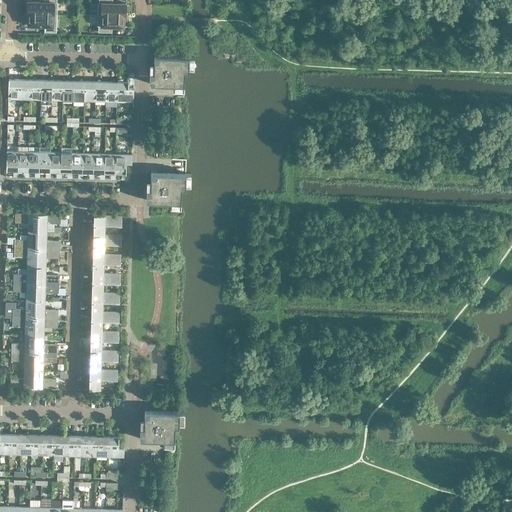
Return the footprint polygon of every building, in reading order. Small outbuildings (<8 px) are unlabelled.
[(27,10),(27,13),(57,14),(57,2),(56,0),(44,0),(44,2),(28,1),(28,3),(27,2),(26,10),(27,10)] [(99,0),(99,3),(98,3),(98,14),(125,15),(126,3),(113,3),(112,0),(99,0)] [(57,26),(57,14),(27,13),(27,14),(28,14),(28,16),(27,16),(27,24),(28,24),(28,25),(45,26),(44,32),(56,32),(56,26),(57,26)] [(125,16),(125,15),(98,14),(97,26),(98,26),(98,32),(112,32),(112,26),(123,27),(124,25),(127,26),(127,16),(125,16)] [(184,90),(184,85),(185,71),(189,71),(189,67),(194,68),(194,56),(154,55),(154,67),(152,67),(152,72),(149,72),(149,73),(150,73),(149,84),(173,85),(173,90),(184,90)] [(19,99),(20,79),(9,79),(8,99),(19,99)] [(30,99),(31,79),(20,79),(19,99),(30,99)] [(41,100),(41,79),(31,79),(30,99),(41,100)] [(52,100),(52,80),(41,79),(41,100),(52,100)] [(62,100),(63,80),(52,80),(52,100),(62,100)] [(73,100),(74,80),(63,80),(62,100),(73,100)] [(84,101),(85,81),(74,80),(73,100),(84,101)] [(95,101),(96,81),(85,81),(84,101),(95,101)] [(106,101),(106,81),(96,81),(95,101),(106,101)] [(117,102),(117,82),(106,81),(106,101),(117,102)] [(117,82),(117,102),(133,102),(134,88),(128,88),(128,82),(117,82)] [(17,170),(18,151),(7,151),(6,170),(14,170),(14,174),(17,174),(17,175),(18,175),(18,170),(17,170)] [(28,171),(29,152),(18,151),(17,170),(18,170),(25,171),(25,175),(28,175),(29,175),(29,171),(28,171)] [(39,171),(39,152),(29,152),(28,171),(29,171),(36,171),(36,175),(38,175),(39,175),(39,171)] [(50,171),(50,152),(39,152),(39,171),(46,171),(46,175),(49,175),(50,176),(50,171)] [(61,172),(61,152),(50,152),(50,171),(57,172),(57,176),(60,176),(61,176),(61,172)] [(71,172),(72,153),(61,152),(61,172),(68,172),(68,176),(71,176),(72,176),(72,172),(71,172)] [(82,172),(83,153),(72,153),(71,172),(72,172),(79,172),(79,176),(82,176),(83,172),(82,172)] [(93,173),(94,153),(83,153),(82,172),(83,172),(90,172),(90,176),(92,176),(92,177),(93,177),(94,173),(93,173)] [(104,173),(104,154),(94,153),(93,173),(94,173),(101,173),(100,177),(103,177),(104,177),(104,173)] [(115,173),(115,154),(104,154),(104,173),(111,173),(111,177),(114,177),(115,177),(115,173)] [(132,164),(132,154),(115,154),(115,173),(122,173),(122,177),(125,177),(126,178),(126,163),(132,164)] [(191,173),(151,172),(151,184),(148,184),(148,189),(146,189),(146,201),(170,202),(170,207),(180,207),(180,202),(181,202),(181,188),(186,188),(190,188),(191,173)] [(37,231),(38,213),(15,213),(15,222),(28,222),(28,231),(37,231)] [(61,214),(38,213),(37,231),(47,231),(47,223),(60,223),(60,225),(67,225),(67,219),(61,219),(61,214)] [(93,234),(93,235),(105,235),(105,234),(105,225),(118,226),(118,227),(122,228),(122,216),(93,215),(94,215),(93,234)] [(37,248),(37,231),(28,231),(28,239),(14,239),(14,238),(8,237),(8,243),(14,243),(14,248),(37,248)] [(47,240),(47,231),(37,231),(37,248),(60,249),(60,240),(47,240)] [(121,235),(105,234),(105,235),(93,235),(93,253),(92,253),(92,254),(93,254),(104,254),(104,245),(117,245),(117,247),(121,247),(121,235)] [(36,266),(37,248),(14,248),(14,252),(8,252),(7,258),(14,258),(14,257),(27,257),(27,265),(36,266)] [(60,249),(37,248),(36,266),(46,266),(46,257),(59,258),(60,249)] [(121,254),(104,254),(93,254),(92,273),(103,273),(103,264),(117,264),(117,266),(121,266),(121,254)] [(36,283),(36,266),(27,265),(27,274),(13,273),(13,282),(36,283)] [(46,274),(46,266),(36,266),(36,283),(59,284),(59,283),(59,275),(46,274)] [(120,273),(103,273),(92,273),(92,292),(91,292),(92,292),(103,293),(103,292),(103,283),(116,283),(116,285),(120,285),(120,273)] [(35,300),(36,283),(13,282),(13,283),(13,291),(26,292),(26,300),(35,300)] [(59,284),(36,283),(35,300),(45,301),(45,292),(58,292),(58,294),(65,294),(65,288),(59,288),(59,284)] [(120,293),(103,292),(103,293),(92,292),(91,311),(103,312),(103,311),(103,302),(116,303),(116,304),(120,305),(120,293)] [(35,318),(35,300),(26,300),(26,309),(13,308),(13,307),(6,307),(6,312),(12,312),(12,317),(35,318)] [(45,309),(45,301),(35,300),(35,318),(58,318),(58,309),(45,309)] [(119,312),(103,311),(103,312),(91,311),(91,330),(90,330),(90,331),(91,331),(102,331),(102,321),(115,322),(115,324),(119,324),(119,312)] [(35,335),(35,318),(12,317),(12,326),(25,326),(25,335),(35,335)] [(58,318),(35,318),(35,335),(44,335),(44,327),(58,327),(58,318)] [(119,331),(102,331),(91,331),(90,350),(102,350),(102,341),(115,341),(115,343),(118,343),(119,331)] [(34,352),(35,335),(25,335),(25,343),(11,343),(11,351),(11,352),(34,352)] [(44,344),(44,335),(35,335),(34,352),(57,353),(57,344),(44,344)] [(118,350),(102,350),(90,350),(89,369),(101,370),(101,369),(101,360),(114,360),(114,362),(118,362),(118,350)] [(34,369),(34,352),(11,352),(11,360),(24,361),(24,369),(34,369)] [(57,353),(34,352),(34,369),(43,370),(43,361),(57,362),(57,353)] [(33,387),(34,369),(24,369),(24,378),(11,377),(10,386),(10,387),(33,387)] [(43,378),(43,370),(34,369),(33,387),(56,388),(56,387),(56,379),(43,378)] [(118,370),(101,369),(101,370),(89,369),(89,389),(100,389),(101,379),(113,380),(113,381),(117,381),(118,370)] [(184,411),(149,410),(145,410),(144,422),(142,422),(142,427),(140,427),(140,428),(140,439),(164,439),(163,445),(174,445),(175,426),(179,426),(179,422),(184,423),(184,411)] [(0,453),(10,454),(10,434),(0,433),(0,453)] [(20,454),(21,434),(10,434),(10,454),(20,454)] [(31,454),(32,434),(21,434),(20,454),(31,454)] [(42,455),(43,435),(32,434),(31,454),(42,455)] [(53,455),(53,435),(43,435),(42,455),(53,455)] [(64,455),(64,435),(53,435),(53,455),(64,455)] [(75,456),(75,436),(64,435),(64,455),(75,456)] [(85,456),(86,436),(75,436),(75,456),(85,456)] [(96,456),(97,436),(86,436),(85,456),(96,456)] [(107,456),(108,436),(97,436),(96,456),(107,456)] [(119,437),(108,436),(107,456),(124,457),(124,448),(119,448),(119,437)]
